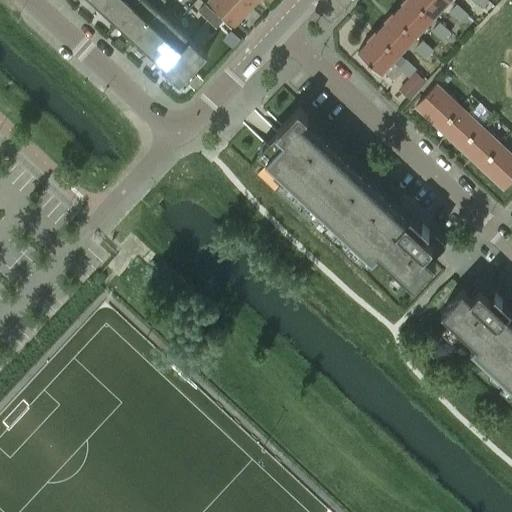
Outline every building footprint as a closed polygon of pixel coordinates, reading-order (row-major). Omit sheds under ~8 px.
[(106,0),(101,6),(117,21),(135,0),(106,0)] [(135,0),(117,21),(133,36),(158,9),(157,8),(163,2),(164,0),(135,0)] [(210,0),(235,23),(252,6),(245,0),(210,0)] [(415,35),(432,17),(413,0),(406,0),(393,15),(415,35)] [(413,0),(432,17),(447,0),(413,0)] [(163,3),(133,36),(149,51),(180,18),(163,3)] [(198,11),(207,19),(214,12),(205,3),(198,11)] [(456,3),(448,12),(460,23),(468,14),(456,3)] [(216,27),(223,20),(214,12),(207,19),(216,27)] [(393,15),(376,33),(397,53),(398,52),(415,35),(393,15)] [(180,18),(149,51),(164,65),(162,67),(163,68),(191,38),(175,24),(180,18)] [(439,21),(431,30),(443,41),(451,32),(439,21)] [(405,58),(404,58),(398,52),(397,53),(376,33),(358,52),(380,72),(391,60),(397,66),(397,67),(408,77),(417,68),(405,58)] [(191,38),(163,68),(184,87),(188,84),(196,74),(197,74),(192,69),(207,53),(191,38)] [(414,48),(426,59),(434,50),(422,39),(414,48)] [(416,70),(406,82),(415,91),(426,80),(416,70)] [(202,80),(196,74),(188,84),(194,89),(202,80)] [(416,106),(438,126),(458,105),(435,84),(416,106)] [(479,125),(458,105),(438,126),(460,146),(479,125)] [(283,138),(272,150),(253,170),(360,270),(378,251),(414,285),(435,263),(432,260),(445,246),(429,231),(422,224),(298,107),(275,131),(283,138)] [(460,146),(481,166),(501,144),(479,125),(460,146)] [(511,176),(511,154),(501,144),(481,166),(503,186),(511,176)] [(465,291),(462,288),(441,311),(475,343),(471,348),(511,386),(511,309),(502,299),(495,292),(478,277),(465,291)]
